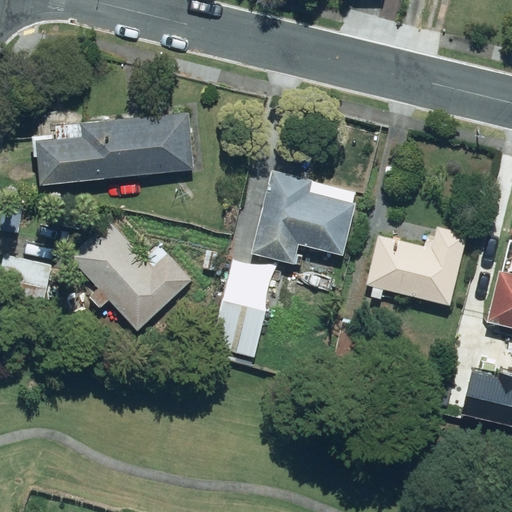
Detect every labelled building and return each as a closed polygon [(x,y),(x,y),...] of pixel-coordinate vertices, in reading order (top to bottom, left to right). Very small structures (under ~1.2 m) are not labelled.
[(55,134),(32,136),(36,182),(193,169),(188,108),(54,120),(55,134)] [(354,187),(268,169),(251,252),(294,260),(298,243),(341,251),(354,187)] [(106,214),(66,249),(136,328),(191,279),(159,243),(144,256),(106,214)] [(379,232),(366,284),(448,304),(465,234),(433,226),(429,244),(379,232)] [(53,263),(1,252),(0,255),(0,301),(44,310),(53,263)] [(511,275),(499,272),(487,319),(511,325),(511,275)] [(266,305),(222,295),(210,345),(254,355),(266,305)] [(511,378),(473,368),(462,415),(511,426),(511,378)]
